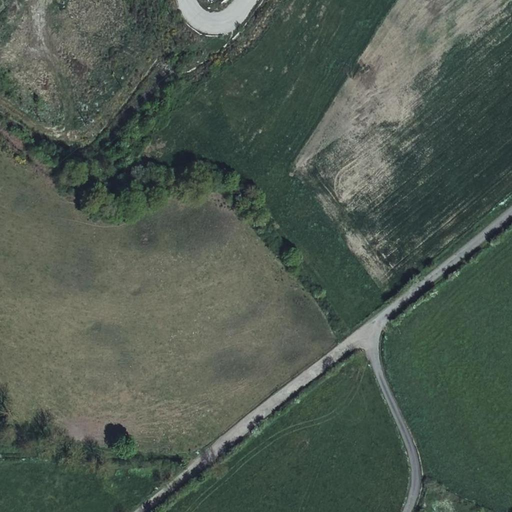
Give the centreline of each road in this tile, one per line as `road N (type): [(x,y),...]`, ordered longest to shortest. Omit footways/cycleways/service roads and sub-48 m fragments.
road 1 (unclassified): [(408,511),(414,458),(368,329),(511,208)]
road 2 (track): [(143,511),(368,329)]
